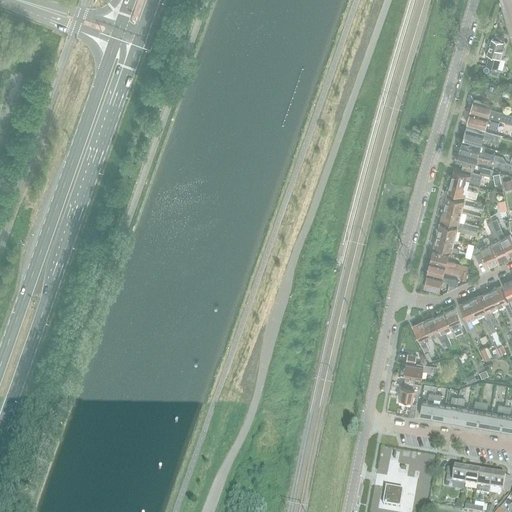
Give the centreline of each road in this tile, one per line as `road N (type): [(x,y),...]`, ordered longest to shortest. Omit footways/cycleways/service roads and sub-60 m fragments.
road 1 (unclassified): [(207,511),(259,387),(388,0)]
road 2 (primary): [(0,440),(140,40)]
road 3 (primary): [(119,32),(0,370)]
road 4 (tertiary): [(392,292),(473,0)]
road 5 (residential): [(511,447),(367,418)]
road 6 (tertiary): [(367,418),(392,292)]
road 7 (residential): [(511,265),(436,301),(392,292)]
